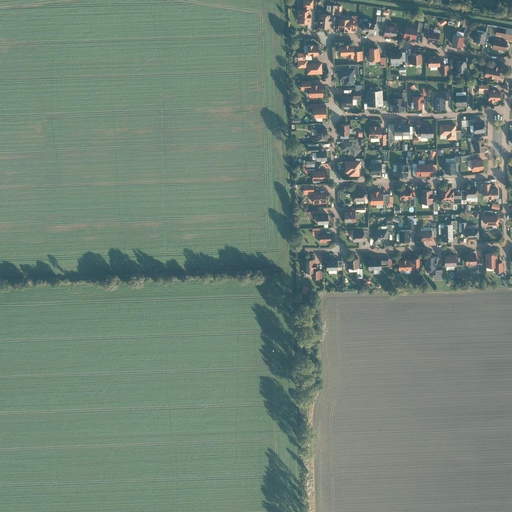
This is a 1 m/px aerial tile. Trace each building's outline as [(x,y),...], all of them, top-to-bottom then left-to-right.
[(299,7),(299,21),(308,21),(308,8),(312,8),(312,0),(303,0),(304,7),(299,7)] [(340,5),(328,5),(328,14),(331,14),(340,15),(340,5)] [(331,14),(328,14),(321,14),(320,27),(330,28),(331,14)] [(377,15),(376,23),(383,24),(384,16),(377,15)] [(355,31),(356,17),(351,16),(351,18),(339,17),(338,29),(355,31)] [(373,33),(374,22),(363,21),(362,32),(373,33)] [(386,26),(385,34),(396,35),(397,25),(389,24),(389,27),(386,26)] [(405,25),(404,36),(415,38),(416,26),(405,25)] [(507,30),(497,28),(496,35),(505,37),(507,30)] [(488,33),(477,30),(474,41),(485,44),(488,33)] [(440,34),(429,32),(428,41),(438,43),(440,34)] [(465,36),(456,35),(454,45),(463,47),(465,36)] [(502,37),(496,36),(494,48),(506,51),(508,41),(502,40),(502,37)] [(307,53),(318,53),(317,46),(314,46),(314,43),(307,44),(307,53)] [(353,45),(339,45),(339,55),(354,55),(354,59),(362,59),(361,50),(353,50),(353,45)] [(379,47),(369,48),(369,60),(380,59),(381,66),(385,66),(385,56),(379,56),(379,47)] [(390,51),(391,61),(402,61),(402,51),(390,51)] [(422,63),(421,53),(407,54),(407,64),(422,63)] [(429,56),(429,66),(439,65),(439,56),(429,56)] [(307,59),(298,60),(298,67),(307,66),(307,73),(322,73),(322,62),(307,63),(307,59)] [(456,61),(456,71),(466,71),(466,77),(470,77),(470,68),(466,68),(466,61),(456,61)] [(349,69),(340,69),(340,78),(345,78),(346,83),(354,83),(353,72),(358,72),(358,64),(349,65),(349,69)] [(499,67),(486,65),(485,77),(497,78),(497,80),(502,81),(503,72),(498,71),(499,67)] [(310,81),(301,81),(302,89),(309,88),(310,96),(322,95),(322,85),(310,85),(310,81)] [(341,95),(342,104),(352,103),(352,98),(361,97),(361,90),(353,91),(353,94),(341,95)] [(435,96),(435,108),(444,107),(444,98),(448,98),(448,90),(443,90),(443,96),(435,96)] [(500,90),(489,90),(489,100),(500,100),(500,90)] [(381,91),(368,91),(368,103),(381,103),(381,109),(386,109),(386,100),(381,100),(381,91)] [(393,96),(393,109),(404,109),(404,100),(406,100),(406,91),(402,91),(402,95),(393,96)] [(456,93),(456,104),(467,104),(466,92),(456,93)] [(413,95),(413,107),(421,107),(421,95),(413,95)] [(314,107),(314,116),(325,116),(325,107),(314,107)] [(473,124),(474,131),(484,130),(484,122),(475,123),(474,119),(465,120),(466,124),(473,124)] [(348,124),(339,124),(340,137),(349,137),(348,124)] [(420,137),(433,137),(432,125),(417,125),(417,132),(420,132),(420,137)] [(455,125),(440,125),(440,134),(447,134),(447,138),(459,138),(459,129),(455,129),(455,125)] [(380,126),(369,126),(370,137),(381,137),(381,143),(386,143),(386,133),(380,133),(380,126)] [(317,127),(317,139),(327,139),(326,127),(317,127)] [(485,149),(483,138),(473,139),(475,150),(485,149)] [(342,141),(342,150),(349,150),(355,156),(361,149),(352,141),(342,141)] [(316,159),(327,158),(326,150),(316,151),(316,159)] [(445,160),(445,172),(455,172),(455,164),(459,164),(459,156),(455,156),(455,160),(445,160)] [(406,157),(406,162),(396,162),(396,175),(407,175),(407,164),(411,164),(411,157),(406,157)] [(483,169),(482,158),(471,160),(473,170),(483,169)] [(314,169),(314,159),(303,160),(303,169),(314,169)] [(360,160),(345,160),(345,171),(348,175),(360,175),(360,160)] [(370,162),(370,172),(385,171),(385,162),(370,162)] [(312,170),(313,180),(326,179),(325,170),(312,170)] [(484,183),(484,198),(498,197),(497,187),(491,187),(490,183),(484,183)] [(440,187),(440,200),(453,200),(453,203),(461,203),(461,194),(453,194),(453,191),(450,191),(450,187),(440,187)] [(465,187),(465,197),(477,196),(476,187),(465,187)] [(411,189),(400,189),(400,198),(410,198),(410,205),(414,205),(414,196),(411,196),(411,189)] [(421,190),(421,203),(432,202),(432,189),(421,190)] [(364,190),(353,191),(354,202),(368,202),(368,193),(364,193),(364,190)] [(382,192),(370,193),(371,204),(376,204),(376,207),(383,206),(383,204),(387,203),(387,206),(393,206),(392,196),(389,196),(389,194),(382,194),(382,192)] [(326,193),(313,193),(314,202),(326,201),(326,193)] [(318,216),(318,224),(328,223),(328,213),(318,213),(318,208),(304,208),(305,213),(309,213),(309,216),(318,216)] [(345,212),(345,221),(356,221),(355,211),(345,212)] [(485,215),(485,226),(498,225),(498,215),(492,215),(492,211),(483,211),(483,215),(485,215)] [(441,226),(441,240),(453,240),(452,228),(455,228),(455,220),(451,220),(451,223),(445,223),(445,225),(441,226)] [(386,229),(374,229),(374,242),(388,241),(388,233),(391,233),(391,224),(386,224),(386,229)] [(353,232),(353,241),(364,241),(364,237),(368,237),(368,227),(363,227),(363,231),(353,232)] [(421,231),(421,241),(432,241),(432,237),(437,237),(436,227),(431,228),(431,231),(421,231)] [(320,235),(320,243),(331,243),(330,232),(319,233),(319,228),(312,228),(313,235),(320,235)] [(478,228),(465,228),(466,239),(478,238),(478,228)] [(399,230),(399,241),(410,241),(410,229),(399,230)] [(497,253),(485,253),(485,266),(497,266),(497,271),(503,270),(503,262),(497,262),(497,253)] [(476,254),(465,254),(466,264),(476,264),(476,254)] [(456,255),(445,255),(445,266),(456,266),(456,255)] [(436,256),(425,256),(425,268),(436,268),(436,256)] [(359,258),(348,258),(349,270),(357,270),(357,277),(362,277),(362,268),(359,268),(359,258)] [(380,258),(368,258),(368,269),(381,269),(381,265),(388,265),(388,259),(380,259),(380,258)] [(314,259),(305,260),(305,272),(312,272),(313,279),(322,278),(322,269),(315,270),(314,259)] [(337,259),(326,260),(327,270),(342,269),(341,260),(337,260),(337,259)] [(411,259),(399,260),(399,270),(412,270),(411,259)] [(442,269),(435,269),(436,274),(434,274),(434,280),(443,280),(442,269)]
